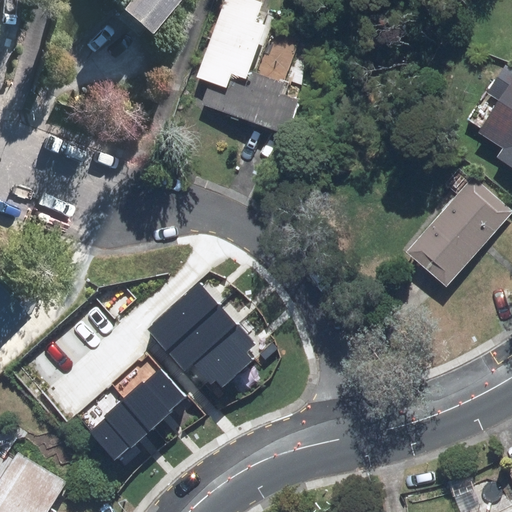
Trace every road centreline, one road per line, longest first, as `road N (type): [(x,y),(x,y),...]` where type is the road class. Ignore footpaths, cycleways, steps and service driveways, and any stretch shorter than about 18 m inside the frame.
road 1 (residential): [(0,165),(226,220),(276,249),(323,313),(349,435)]
road 2 (tertiary): [(188,511),(257,465),(349,435)]
road 3 (tertiary): [(349,435),(511,382)]
